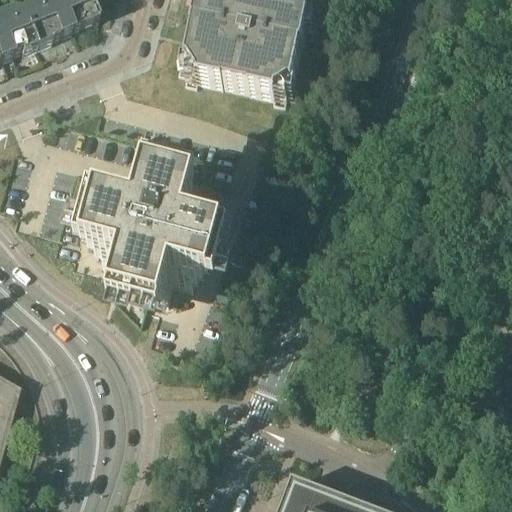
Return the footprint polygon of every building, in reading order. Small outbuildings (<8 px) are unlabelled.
[(97,28),(88,8),(85,0),(58,0),(21,16),(36,53),(97,28)] [(314,44),(317,26),(310,25),(310,24),(289,19),(289,18),(268,13),(243,7),(221,3),(221,5),(200,0),(200,1),(195,0),(191,0),(188,17),(196,19),(193,32),(194,32),(186,69),(182,68),(179,80),(186,81),(187,83),(186,90),(197,92),(198,88),(224,93),(224,92),(250,98),(250,99),(275,104),(274,109),(286,111),(287,105),(289,104),(296,105),(299,94),(294,93),(302,55),(303,56),(306,42),(314,44)] [(0,67),(36,53),(21,16),(0,23),(0,67)] [(79,265),(79,266),(103,272),(123,278),(118,297),(111,322),(112,322),(161,336),(162,336),(169,311),(174,292),(194,297),(219,304),(219,303),(232,253),(233,252),(208,246),(188,240),(194,221),(200,196),(199,196),(150,182),(149,182),(142,207),(137,226),(117,221),(93,214),(92,215),(79,265)] [(0,459),(17,396),(0,386),(0,459)] [(352,511),(293,489),(284,511),(352,511)]
